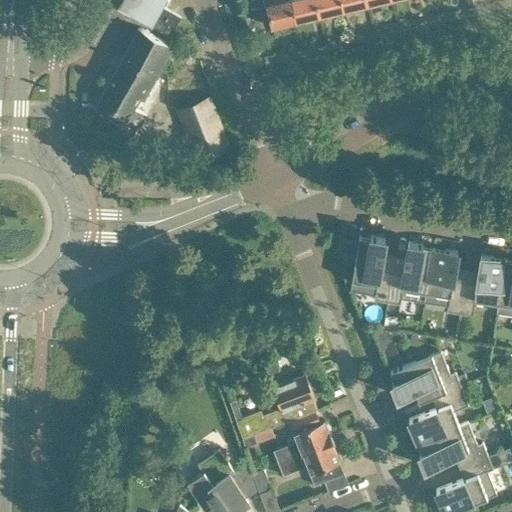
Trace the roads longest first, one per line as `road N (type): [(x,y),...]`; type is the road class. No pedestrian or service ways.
road 1 (residential): [(391,485),(287,214)]
road 2 (residential): [(272,178),(430,93),(511,67)]
road 3 (residential): [(287,214),(327,200),(511,234)]
road 4 (tertiary): [(2,511),(12,289)]
road 5 (residential): [(272,178),(203,0)]
road 6 (residential): [(68,239),(131,237),(206,207)]
road 7 (residential): [(206,207),(69,210)]
road 8 (residential): [(9,63),(59,57),(80,41),(106,0)]
